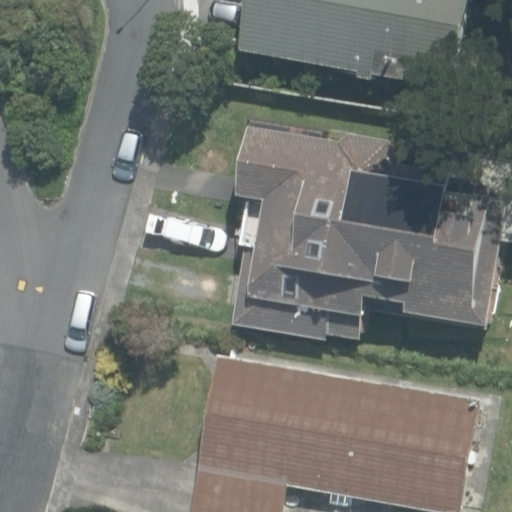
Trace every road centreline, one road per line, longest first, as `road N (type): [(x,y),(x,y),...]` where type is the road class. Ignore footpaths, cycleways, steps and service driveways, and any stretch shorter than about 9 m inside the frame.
road 1 (residential): [(0,501),(34,368),(29,273)]
road 2 (residential): [(140,0),(143,28),(88,217)]
